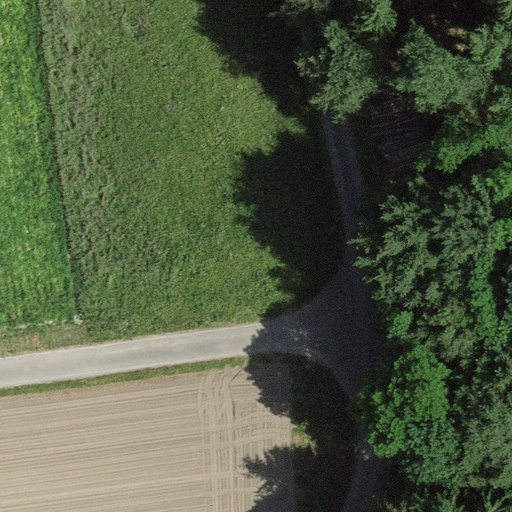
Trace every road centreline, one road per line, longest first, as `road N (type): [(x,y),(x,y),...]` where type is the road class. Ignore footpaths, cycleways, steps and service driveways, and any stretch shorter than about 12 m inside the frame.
road 1 (track): [(378,321),(0,373)]
road 2 (track): [(306,0),(378,321)]
road 3 (track): [(357,511),(375,455),(378,321)]
